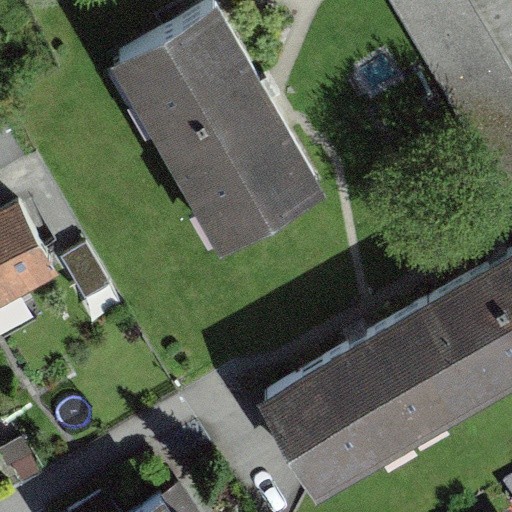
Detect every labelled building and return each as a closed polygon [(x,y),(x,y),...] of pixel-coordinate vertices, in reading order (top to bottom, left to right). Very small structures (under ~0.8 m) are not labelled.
[(328,178),(225,0),(196,0),(112,49),(222,239),(328,178)] [(511,66),(473,0),(395,0),(434,67),(463,116),(511,200),(511,66)] [(19,189),(0,199),(0,296),(61,263),(19,189)] [(511,238),(425,288),(484,390),(511,374),(511,238)] [(317,486),(484,390),(425,288),(258,384),(317,486)] [(177,511),(160,486),(118,511),(177,511)]
